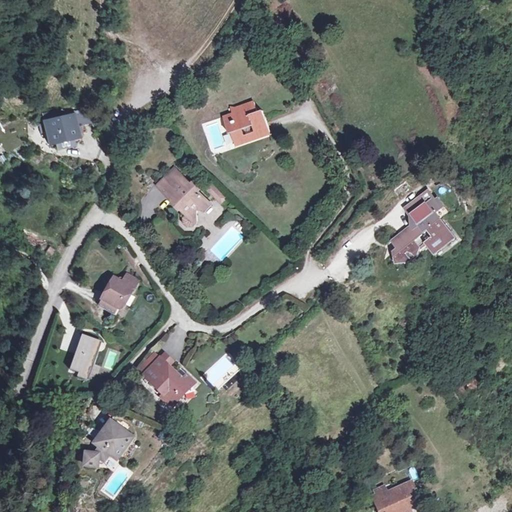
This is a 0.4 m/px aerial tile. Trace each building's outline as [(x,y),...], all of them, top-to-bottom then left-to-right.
[(256,120),(254,114),(249,102),(233,108),(226,108),(229,114),(219,118),(225,134),(228,133),(231,143),(242,139),(242,140),(266,131),(261,118),(256,120)] [(75,113),(42,119),(47,145),(81,138),(75,113)] [(177,174),(172,169),(154,186),(160,192),(177,174)] [(177,174),(160,192),(182,214),(181,224),(186,229),(191,229),(195,224),(195,211),(201,211),(203,213),(210,205),(177,174)] [(209,183),(203,189),(219,205),(225,199),(209,183)] [(411,216),(412,226),(390,244),(398,252),(394,255),(397,267),(412,263),(409,259),(413,256),(416,260),(418,248),(424,243),(435,256),(457,238),(441,219),(440,220),(434,214),(444,206),(438,198),(435,200),(427,191),(405,208),(411,216)] [(124,279),(122,281),(135,288),(136,286),(124,279)] [(119,287),(111,282),(98,306),(116,315),(126,295),(130,298),(135,288),(122,281),(119,287)] [(98,306),(95,312),(112,321),(116,315),(98,306)] [(103,342),(83,335),(71,370),(80,374),(78,378),(82,382),(89,381),(103,342)] [(114,372),(121,353),(109,349),(102,367),(114,372)] [(156,359),(153,363),(163,371),(166,367),(156,359)] [(146,360),(132,377),(137,382),(151,365),(146,360)] [(137,382),(136,383),(148,393),(148,392),(159,401),(156,404),(167,414),(176,404),(175,401),(178,398),(184,391),(185,393),(189,387),(179,379),(176,383),(170,378),(168,379),(161,373),(163,371),(153,363),(151,365),(137,382)] [(173,374),(170,378),(176,383),(179,379),(173,374)] [(185,393),(184,391),(178,398),(180,399),(190,397),(185,393)] [(96,450),(83,450),(81,466),(98,468),(99,463),(104,462),(109,456),(117,461),(134,436),(109,418),(92,443),(96,450)] [(379,505),(382,504),(385,511),(414,511),(413,509),(422,504),(419,496),(423,494),(420,487),(417,488),(415,481),(389,492),(386,484),(376,488),(378,493),(375,494),(379,505)]
